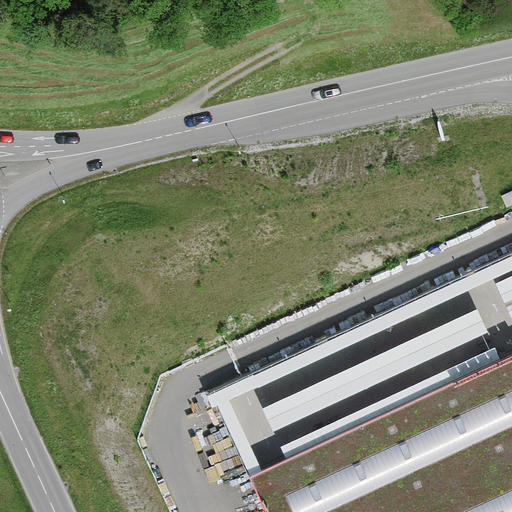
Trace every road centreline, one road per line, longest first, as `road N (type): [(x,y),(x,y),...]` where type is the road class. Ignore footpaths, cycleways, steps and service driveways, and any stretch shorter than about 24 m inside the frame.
road 1 (secondary): [(0,175),(511,57)]
road 2 (tertiary): [(53,511),(0,389)]
